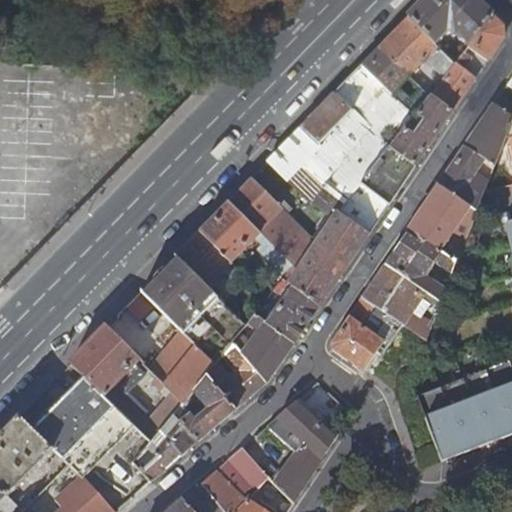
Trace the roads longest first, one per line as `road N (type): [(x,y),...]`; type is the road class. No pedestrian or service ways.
road 1 (residential): [(310,357),(511,55)]
road 2 (primary): [(0,351),(235,122)]
road 3 (residential): [(144,511),(310,357)]
road 4 (primary): [(235,122),(375,0)]
road 5 (residential): [(356,435),(419,494),(511,463)]
road 6 (primary): [(339,0),(235,122)]
